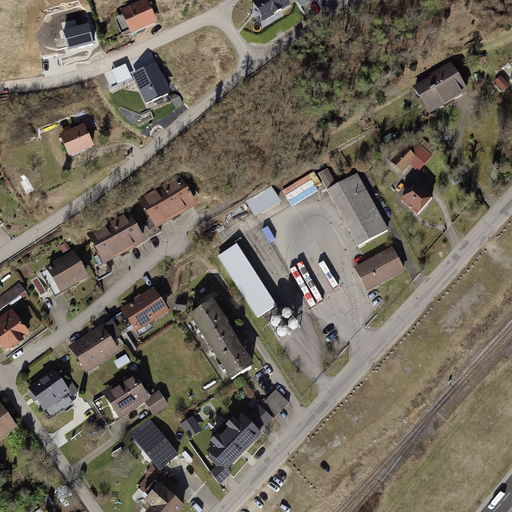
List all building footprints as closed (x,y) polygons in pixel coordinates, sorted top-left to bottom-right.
[(158,18),(149,0),(140,0),(121,9),(132,30),(158,18)] [(292,6),(288,0),(255,0),(251,3),(263,23),(292,6)] [(69,52),(94,45),(89,27),(64,34),(69,52)] [(171,95),(158,65),(134,76),(147,106),(171,95)] [(453,73),(413,92),(426,117),(466,98),(453,73)] [(94,145),(86,124),(58,135),(67,156),(82,149),(94,145)] [(416,139),(394,166),(403,174),(408,169),(418,178),(436,157),(416,139)] [(317,170),(359,244),(388,230),(357,170),(336,180),(327,165),(317,170)] [(177,175),(143,194),(160,226),(177,216),(194,207),(177,175)] [(292,206),(320,193),(312,177),(284,190),(292,206)] [(415,185),(398,205),(416,220),(423,213),(433,201),(415,185)] [(275,193),(251,210),(259,221),(283,204),(275,193)] [(126,213),(92,229),(102,250),(92,255),(95,261),(89,264),(96,278),(111,271),(105,257),(123,248),(139,241),(126,213)] [(241,242),(221,254),(259,317),(278,305),(241,242)] [(390,245),(357,266),(370,285),(403,264),(390,245)] [(39,270),(51,291),(69,281),(83,273),(72,252),(39,270)] [(0,291),(0,305),(26,289),(20,279),(0,291)] [(164,309),(150,290),(138,300),(74,345),(88,364),(113,346),(107,338),(132,320),(138,328),(164,309)] [(191,310),(233,374),(248,364),(242,355),(214,312),(207,300),(191,310)] [(27,328),(11,308),(0,317),(0,341),(4,347),(27,328)] [(52,372),(31,385),(42,403),(64,390),(52,372)] [(130,372),(93,398),(105,416),(143,390),(130,372)] [(277,385),(260,401),(270,412),(287,395),(277,385)] [(161,391),(147,399),(152,408),(166,400),(161,391)] [(4,415),(0,408),(0,440),(15,430),(4,415)] [(133,430),(158,466),(178,452),(153,416),(133,430)] [(194,416),(183,423),(193,438),(204,431),(194,416)] [(241,417),(208,450),(225,465),(242,447),(257,432),(241,417)] [(175,511),(174,510),(182,502),(151,471),(131,490),(152,511),(175,511)]
